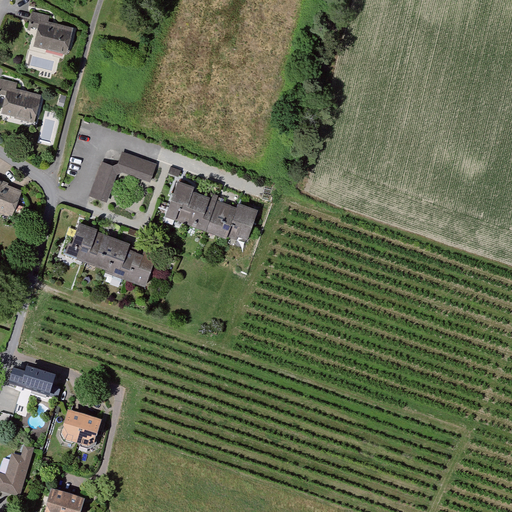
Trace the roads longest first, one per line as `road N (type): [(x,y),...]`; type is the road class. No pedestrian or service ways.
road 1 (residential): [(0,151),(52,195),(10,353)]
road 2 (residential): [(98,471),(123,389),(10,353)]
